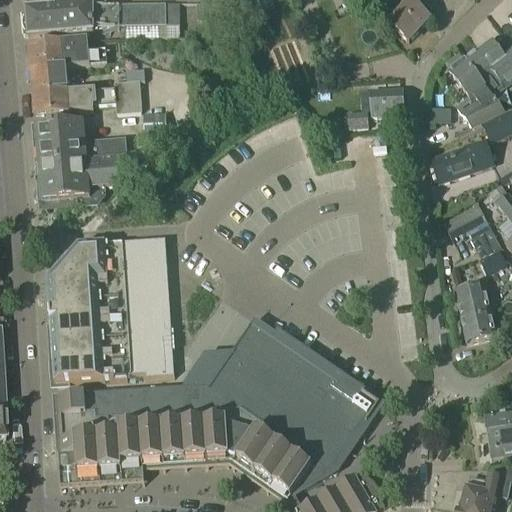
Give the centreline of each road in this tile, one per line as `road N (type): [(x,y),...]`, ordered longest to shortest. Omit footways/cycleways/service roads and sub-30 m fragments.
road 1 (residential): [(447,388),(415,100),(426,65),(495,0)]
road 2 (tertiary): [(28,511),(13,220)]
road 3 (tertiary): [(13,220),(0,58)]
